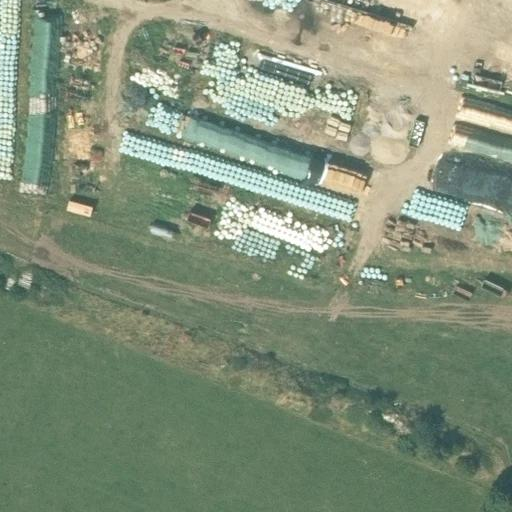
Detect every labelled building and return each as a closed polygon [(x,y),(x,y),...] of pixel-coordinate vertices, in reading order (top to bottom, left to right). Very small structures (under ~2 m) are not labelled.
[(68,158),(91,158),(92,14),(69,13),(68,158)] [(266,157),(345,177),(351,151),(370,156),(378,124),(211,84),(204,112),(122,92),(115,120),(119,121),(112,149),(259,185),(266,157)] [(511,132),(511,107),(451,91),(444,114),(511,132)] [(436,130),(433,151),(477,156),(479,135),(436,130)] [(511,180),(443,162),(435,193),(511,213),(511,180)] [(511,248),(511,225),(487,218),(480,239),(511,248)]
